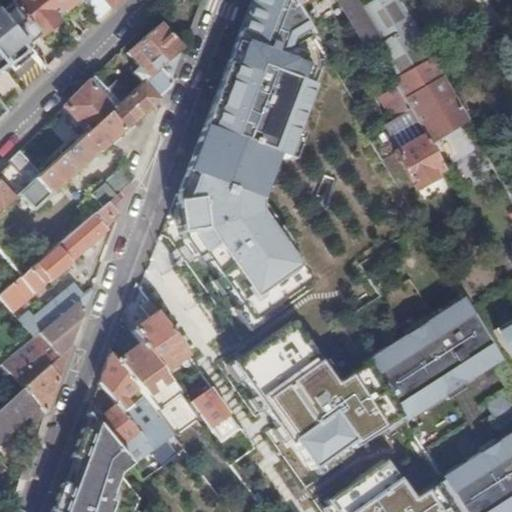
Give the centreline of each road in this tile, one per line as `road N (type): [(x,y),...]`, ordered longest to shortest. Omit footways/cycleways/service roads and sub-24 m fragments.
road 1 (residential): [(32,511),(217,0)]
road 2 (residential): [(0,142),(143,0)]
